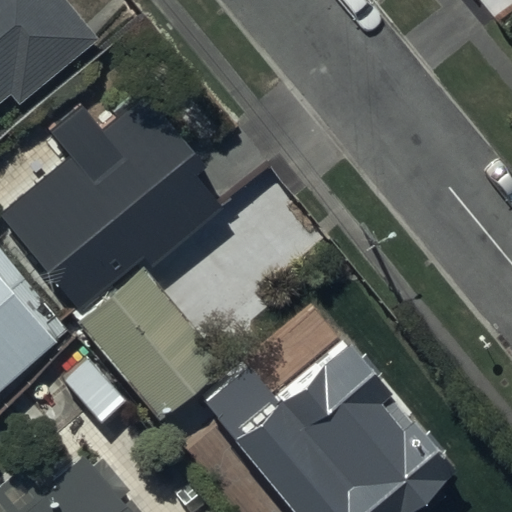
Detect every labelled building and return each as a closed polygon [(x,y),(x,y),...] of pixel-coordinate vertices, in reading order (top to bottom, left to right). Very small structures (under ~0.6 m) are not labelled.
[(0,0),(0,90),(6,86),(13,95),(94,28),(70,0),(0,0)] [(140,82),(0,199),(0,212),(74,301),(139,247),(147,256),(216,198),(189,165),(202,155),(140,82)] [(0,378),(65,324),(0,246),(0,378)] [(218,356),(136,256),(71,312),(97,344),(63,372),(98,415),(136,384),(155,408),(218,356)] [(381,511),(446,458),(336,329),(272,384),(245,353),(199,392),(226,425),(223,428),(279,492),(255,511),(381,511)] [(131,511),(82,453),(39,487),(16,462),(0,475),(0,511),(131,511)]
